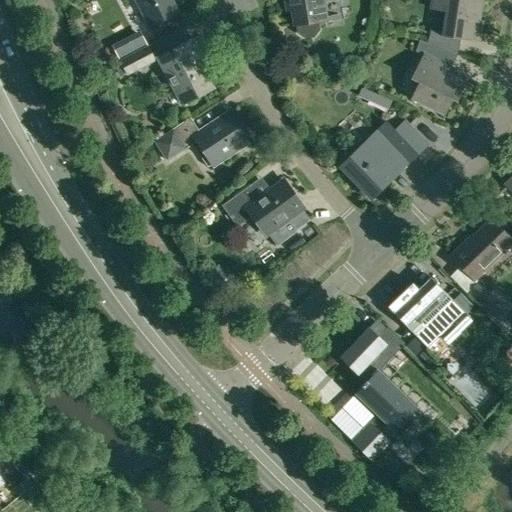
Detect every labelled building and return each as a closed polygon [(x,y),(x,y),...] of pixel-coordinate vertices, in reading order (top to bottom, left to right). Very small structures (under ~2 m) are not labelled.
[(134,0),(149,28),(177,13),(170,0),(134,0)] [(290,1),(294,26),(295,32),(303,38),(312,36),(318,28),(317,22),(339,18),(339,17),(326,19),(322,0),(284,0),(285,2),(290,1)] [(419,41),(457,54),(459,38),(479,41),(482,23),(478,22),(481,0),(431,0),(431,3),(447,5),(443,32),(430,30),(427,43),(419,41)] [(192,41),(157,59),(182,106),(213,89),(198,59),(201,58),(192,41)] [(457,54),(419,41),(415,52),(424,57),(415,73),(423,77),(412,99),(443,115),(451,100),(455,102),(467,77),(450,69),(457,54)] [(147,49),(121,62),(127,75),(154,61),(147,49)] [(168,162),(185,151),(196,143),(210,165),(207,167),(208,168),(247,142),(249,145),(250,145),(228,111),(226,112),(229,115),(200,134),(190,119),(155,142),(168,162)] [(389,125),(370,143),(399,172),(427,145),(406,124),(397,133),(389,125)] [(399,172),(370,143),(361,151),(359,149),(339,168),(370,201),(399,172)] [(134,159),(135,174),(152,173),(151,158),(134,159)] [(511,180),(499,193),(500,194),(508,186),(511,190),(511,180)] [(254,215),(268,235),(276,246),(310,221),(282,182),(257,200),(249,188),(253,185),(252,184),(221,206),(237,227),(254,215)] [(473,280),(511,243),(511,240),(491,219),(464,246),(462,244),(450,256),(473,280)] [(470,318),(430,277),(413,294),(407,288),(388,307),(427,348),(451,325),(457,331),(470,318)] [(478,282),(469,292),(489,311),(498,301),(478,282)] [(358,374),(386,345),(368,328),(341,357),(358,374)] [(417,408),(378,371),(367,382),(366,381),(361,386),(362,387),(356,393),(395,431),(417,408)] [(370,424),(353,442),(372,461),(390,443),(370,424)]
